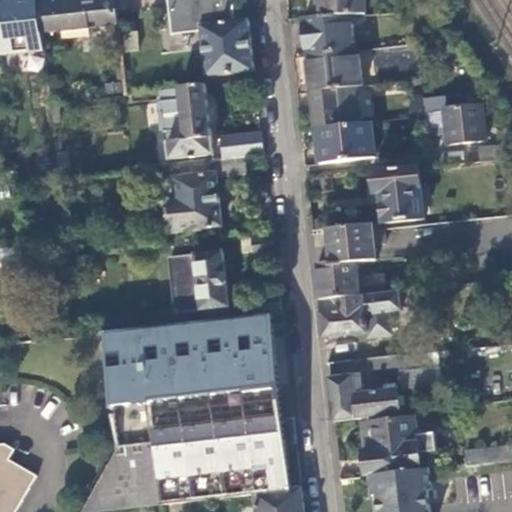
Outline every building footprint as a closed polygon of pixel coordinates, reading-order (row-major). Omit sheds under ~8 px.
[(0,0),(0,47),(0,48),(1,55),(45,50),(43,33),(39,0),(0,0)] [(39,0),(43,33),(119,25),(117,9),(115,10),(114,0),(39,0)] [(167,0),(172,34),(201,31),(207,77),(254,71),(250,32),(248,20),(235,21),(232,0),(167,0)] [(351,16),(367,15),(365,0),(317,0),(319,16),(351,15),(351,16)] [(302,17),(307,56),(354,51),(351,16),(351,15),(319,16),(302,17)] [(307,56),(311,92),(338,89),(357,87),(364,86),(361,50),(354,51),(307,56)] [(18,53),(18,71),(42,71),(43,54),(18,53)] [(206,84),(179,87),(180,89),(182,99),(162,102),(164,133),(168,133),(170,158),(213,153),(206,84)] [(340,113),(360,111),(357,87),(338,89),(340,113)] [(180,89),(160,91),(162,102),(182,99),(180,89)] [(311,92),(315,129),(364,123),(363,110),(360,111),(340,113),(338,89),(311,92)] [(445,110),(450,146),(487,141),(483,105),(448,110),(446,97),(425,100),(426,113),(445,110)] [(60,122),(58,102),(51,103),(53,123),(60,122)] [(315,129),(319,164),(376,158),(372,122),(364,123),(315,129)] [(220,135),(223,158),(246,156),(263,154),(261,131),(220,135)] [(475,162),(511,158),(511,135),(511,136),(511,137),(511,146),(474,151),(475,162)] [(55,143),(59,174),(70,173),(67,142),(55,143)] [(176,191),(167,192),(171,234),(204,231),(204,228),(221,226),(216,176),(248,173),(246,156),(223,158),(164,164),(165,166),(165,168),(165,172),(174,171),(176,191)] [(422,189),(419,168),(419,167),(375,172),(375,173),(376,194),(381,194),(385,223),(425,219),(423,199),(430,199),(429,188),(422,189)] [(307,180),(309,194),(334,191),(332,177),(307,180)] [(312,221),(313,230),(327,229),(326,220),(312,221)] [(375,245),(385,244),(384,230),(383,230),(377,224),(327,229),(331,263),(356,260),(357,262),(376,260),(375,245)] [(272,234),(243,237),(244,252),(255,251),(255,256),(275,254),(272,234)] [(29,302),(25,262),(23,251),(0,253),(5,303),(5,304),(29,302)] [(206,323),(229,320),(228,307),(229,306),(223,252),(169,258),(175,313),(204,310),(206,323)] [(319,283),(321,300),(386,292),(384,276),(358,278),(357,262),(356,260),(331,263),(317,265),(319,283)] [(322,315),(325,338),(368,333),(373,338),(388,336),(392,331),(390,311),(402,310),(399,291),(386,292),(321,300),(322,315)] [(271,316),(281,314),(279,294),(260,296),(262,317),(271,316)] [(206,323),(108,334),(121,448),(157,444),(163,505),(257,494),(291,491),(271,316),(262,317),(229,320),(206,323)] [(435,351),(374,358),(375,375),(437,369),(435,351)] [(334,421),(401,414),(398,389),(361,393),(360,376),(354,377),(353,376),(338,378),(338,374),(329,375),(330,392),(334,421)] [(420,436),(418,417),(362,423),(368,476),(415,471),(413,455),(436,452),(435,435),(420,436)] [(121,448),(84,511),(98,511),(163,505),(157,444),(121,448)] [(0,446),(0,490),(0,511),(17,511),(37,479),(11,462),(17,453),(4,446),(0,446)] [(469,464),(511,459),(511,446),(467,452),(469,464)] [(415,471),(368,476),(371,497),(377,497),(378,511),(431,511),(431,506),(430,492),(434,491),(431,469),(415,471)] [(303,511),(304,510),(301,490),(291,491),(257,494),(259,511),(303,511)]
